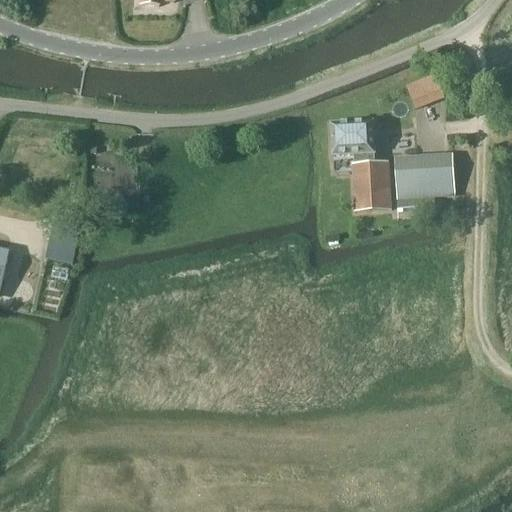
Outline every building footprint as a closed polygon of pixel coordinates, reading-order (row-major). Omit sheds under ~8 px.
[(173,4),(172,0),(139,0),(139,8),(158,8),(158,4),(173,4)] [(406,88),(415,112),(445,100),(435,76),(406,88)] [(355,165),(374,164),(374,156),(375,156),(375,153),(374,153),(373,125),(373,123),(371,123),(332,126),(332,125),(330,125),(330,128),(332,156),(331,155),(332,158),(334,158),(334,157),(354,156),(355,165)] [(453,156),(395,160),(397,202),(456,199),(453,156)] [(388,163),(352,165),(355,213),(391,211),(388,163)] [(54,227),(50,246),(76,252),(80,233),(54,227)]
